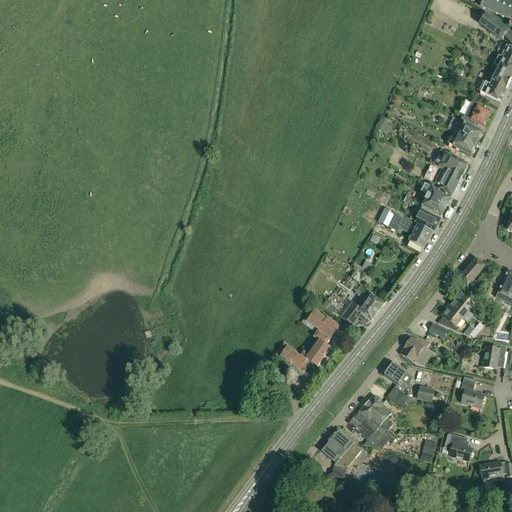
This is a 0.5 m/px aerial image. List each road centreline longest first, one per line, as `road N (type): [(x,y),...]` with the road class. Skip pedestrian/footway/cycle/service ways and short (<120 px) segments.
road 1 (primary): [(233,511),(412,288),(476,186),(511,109)]
road 2 (residential): [(317,445),(487,232)]
